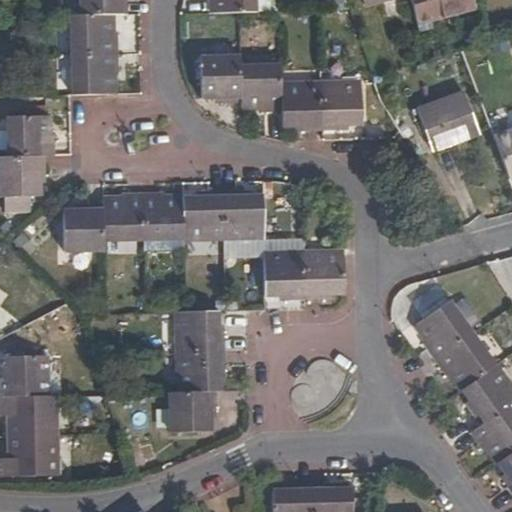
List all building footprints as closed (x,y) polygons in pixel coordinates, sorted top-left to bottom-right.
[(111,15),(127,14),(126,0),(81,0),(81,16),(111,15)] [(208,0),(208,14),(238,13),(256,13),(255,0),(208,0)] [(362,0),(365,8),(392,0),(362,0)] [(409,0),(417,26),(476,9),(473,0),(409,0)] [(71,56),(117,55),(117,36),(112,36),(111,15),(81,16),(70,16),(71,56)] [(118,75),(117,55),(71,56),(72,96),(114,95),(113,75),(118,75)] [(214,104),(241,102),(240,66),(239,57),(199,58),(200,98),(214,99),(214,104)] [(241,102),(241,107),(260,107),(260,113),(281,113),(280,86),(280,65),(240,66),(241,102)] [(361,83),(320,84),(322,131),(348,130),(348,124),(361,124),(361,83)] [(322,131),(320,84),(280,86),(281,113),(281,127),(295,127),(295,132),(322,131)] [(461,93),(415,111),(430,151),(477,134),(461,93)] [(44,157),(53,157),(53,137),(48,136),(48,114),(5,115),(6,158),(44,157)] [(511,132),(494,139),(508,179),(511,177),(511,132)] [(6,158),(0,157),(0,195),(40,194),(39,177),(43,177),(44,157),(6,158)] [(220,192),(221,237),(261,237),(260,196),(240,196),(241,191),(220,192)] [(182,238),(221,237),(220,192),(201,192),(201,197),(181,198),(182,238)] [(161,193),(142,194),(143,239),(182,238),(181,198),(161,198),(161,193)] [(143,239),(142,194),(121,194),(121,200),(101,200),(102,203),(102,239),(143,239)] [(102,239),(102,203),(81,203),(81,208),(61,208),(62,249),(103,248),(102,239)] [(261,253),(262,295),(285,295),(285,300),(304,300),(304,252),(261,253)] [(326,293),(344,293),(343,252),(304,252),(304,300),(325,299),(326,293)] [(423,343),(435,360),(473,333),(450,300),(415,324),(426,341),(423,343)] [(175,354),(223,353),(223,332),(217,332),(216,313),(183,313),(174,314),(175,354)] [(452,374),(461,389),(496,365),(473,333),(435,360),(447,377),(452,374)] [(214,393),(218,393),(218,373),(224,373),(223,353),(175,354),(175,394),(214,393)] [(315,419),(346,375),(317,354),(286,398),(315,419)] [(0,397),(47,397),(46,355),(0,355),(0,397)] [(470,409),(481,426),(511,403),(511,388),(496,365),(461,389),(473,406),(470,409)] [(214,413),(214,393),(175,394),(168,394),(168,432),(210,431),(210,414),(214,413)] [(47,397),(0,397),(0,413),(4,414),(5,437),(56,436),(55,396),(47,397)] [(487,446),(498,463),(511,452),(511,403),(481,426),(471,433),(482,450),(487,446)] [(56,436),(5,437),(6,456),(0,455),(0,475),(57,474),(56,436)] [(136,467),(156,462),(151,441),(131,446),(136,467)] [(511,452),(498,463),(508,479),(504,481),(511,492),(511,452)] [(311,511),(311,482),(291,483),(291,487),(270,488),(270,511),(311,511)] [(331,482),(311,482),(311,511),(350,511),(350,486),(331,487),(331,482)]
